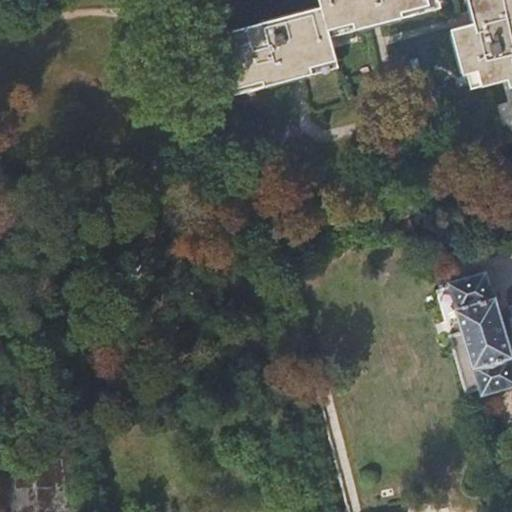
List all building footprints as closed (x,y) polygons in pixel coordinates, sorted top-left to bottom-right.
[(398,12),(437,2),(436,0),(317,0),(320,8),(209,39),(223,91),(262,80),(263,88),(311,76),(309,69),(333,61),(326,32),(351,24),(354,31),(399,18),(398,12)] [(511,0),(465,0),(471,27),(452,31),(463,74),(477,71),(481,85),(506,79),(511,101),(511,0)] [(470,186),(430,197),(434,213),(474,202),(470,186)] [(473,367),(483,396),(511,386),(511,366),(509,358),(511,356),(511,355),(505,335),(511,333),(511,316),(511,315),(501,318),(494,298),(491,300),(483,274),(448,285),(473,367)] [(473,399),(483,396),(473,367),(462,369),(473,399)] [(349,511),(317,386),(298,391),(327,511),(349,511)]
